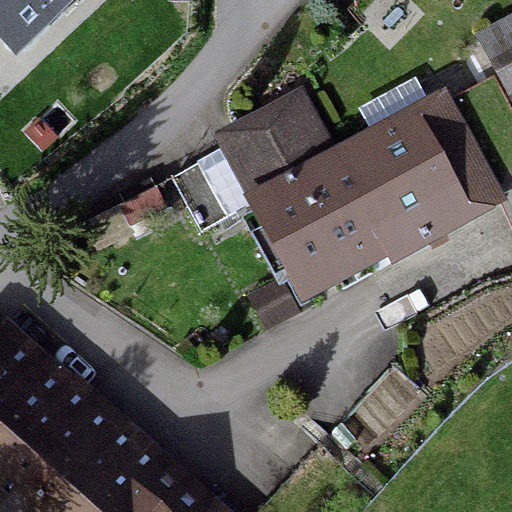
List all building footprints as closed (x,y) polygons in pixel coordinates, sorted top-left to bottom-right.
[(419,0),(376,0),(357,21),(400,62),(441,20),(419,0)] [(419,0),(441,20),(459,0),(419,0)] [(511,23),(485,37),(511,87),(511,23)] [(511,108),(493,77),(434,110),(477,198),(500,185),(511,211),(511,108)] [(307,293),(383,251),(337,167),(299,100),(164,174),(198,234),(251,204),(289,273),(249,295),(269,331),(314,306),(307,293)] [(417,122),(337,167),(383,251),(390,263),(471,218),(417,122)] [(0,511),(1,511),(265,511),(15,302),(0,319),(0,511)] [(321,511),(420,399),(396,378),(293,496),(311,511),(321,511)]
